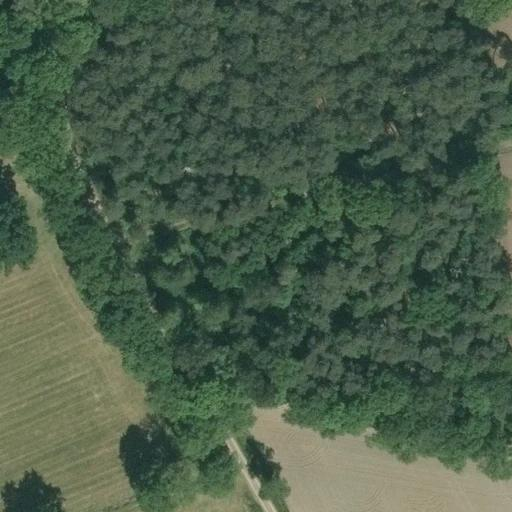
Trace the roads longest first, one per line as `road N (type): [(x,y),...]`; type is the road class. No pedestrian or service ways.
road 1 (track): [(270,511),(68,153),(63,94),(73,62),(128,0)]
road 2 (track): [(511,139),(339,165),(268,200),(119,247)]
road 3 (track): [(434,0),(511,96)]
